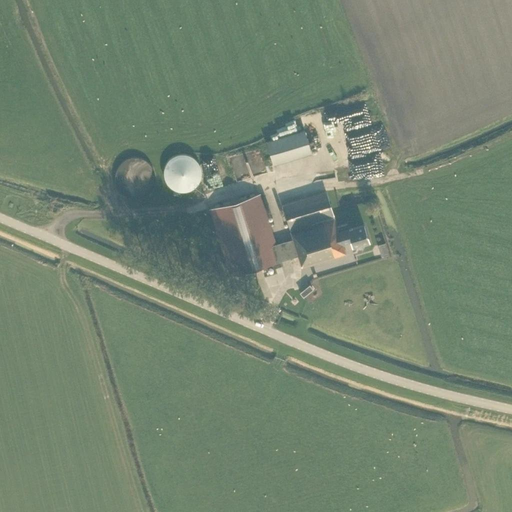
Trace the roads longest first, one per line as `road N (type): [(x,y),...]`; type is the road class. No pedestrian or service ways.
road 1 (tertiary): [(511,409),(358,367),(0,217)]
road 2 (unknown): [(294,180),(36,233)]
